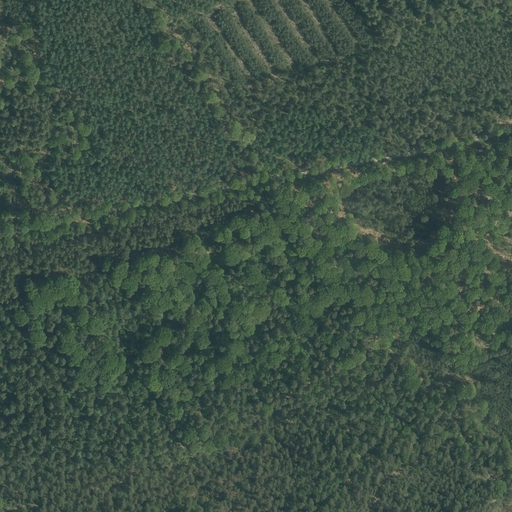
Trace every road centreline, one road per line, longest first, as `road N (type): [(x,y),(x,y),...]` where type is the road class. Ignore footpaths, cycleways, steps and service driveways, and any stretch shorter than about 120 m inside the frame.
road 1 (track): [(511,477),(490,479),(382,339),(156,0)]
road 2 (track): [(511,128),(0,232)]
road 3 (track): [(382,339),(170,466),(12,511)]
road 4 (track): [(111,210),(245,423),(285,449),(292,464),(286,511)]
road 5 (track): [(372,511),(390,480),(464,441)]
